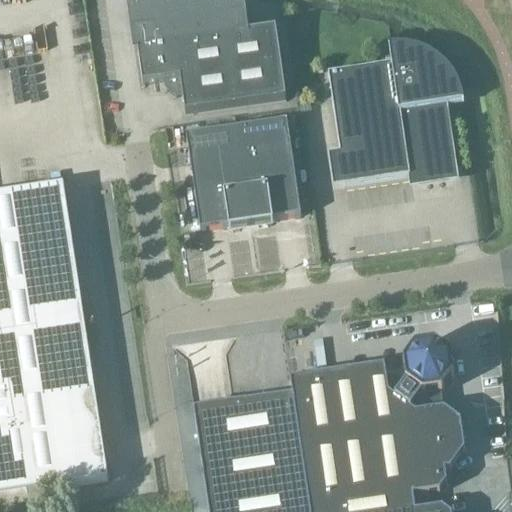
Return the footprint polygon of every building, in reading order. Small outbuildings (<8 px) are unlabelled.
[(141,16),(132,26),(133,35),(135,49),(136,49),(136,53),(141,89),(164,86),(165,92),(175,99),(181,98),(184,118),(285,103),(274,33),(242,37),(241,33),(242,33),(240,21),(239,11),(141,16)] [(391,68),(328,77),(345,189),(457,173),(447,109),(453,108),(452,103),(449,94),(444,86),(438,79),(431,73),(423,68),(415,64),(406,63),(396,62),(391,63),(391,68)] [(287,126),(237,133),(250,227),(301,220),(287,126)] [(250,227),(237,133),(186,140),(200,235),(250,227)] [(0,491),(26,488),(27,496),(108,484),(63,189),(0,198),(0,491)] [(290,384),(292,400),(308,511),(414,511),(413,500),(440,496),(447,487),(445,475),(450,474),(465,455),(460,426),(444,413),(437,415),(434,397),(442,396),(454,380),(451,360),(435,349),(415,351),(403,368),(404,373),(385,376),(384,370),(290,384)] [(308,511),(292,400),(233,409),(236,429),(200,434),(197,415),(194,416),(208,511),(308,511)]
